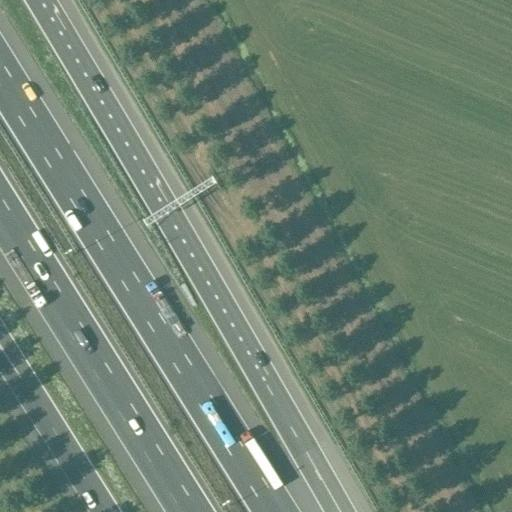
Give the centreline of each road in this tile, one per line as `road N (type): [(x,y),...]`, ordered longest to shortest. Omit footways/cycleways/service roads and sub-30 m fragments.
road 1 (motorway): [(339,511),(38,0)]
road 2 (motorway): [(271,511),(0,72)]
road 3 (motorway): [(0,204),(191,511)]
road 4 (motorway): [(0,331),(56,438)]
